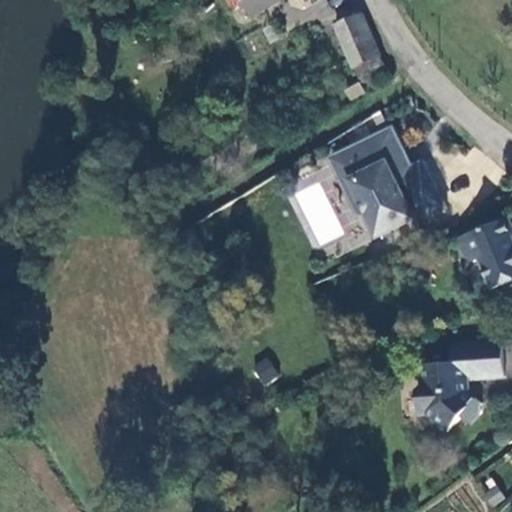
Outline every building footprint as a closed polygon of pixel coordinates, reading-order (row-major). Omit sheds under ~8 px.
[(244,0),(255,17),(283,0),(244,0)] [(364,13),(338,27),(363,79),(387,68),(382,57),(384,56),(364,13)] [(396,128),(337,157),(350,183),(354,181),(357,186),(353,188),(364,210),(371,213),(382,235),(418,218),(420,221),(450,206),(427,160),(408,169),(401,157),(409,154),(396,128)] [(297,194),(305,208),(317,201),(320,207),(308,214),(316,229),(336,218),(316,184),(297,194)] [(484,258),(496,289),(511,281),(511,216),(461,239),(469,257),(479,260),(484,258)] [(504,341),(454,345),(454,362),(424,364),(424,382),(418,390),(418,412),(436,411),(436,420),(449,431),(462,416),(473,424),(483,412),(483,402),(468,392),(468,384),(476,374),(481,377),(506,377),(504,341)]
